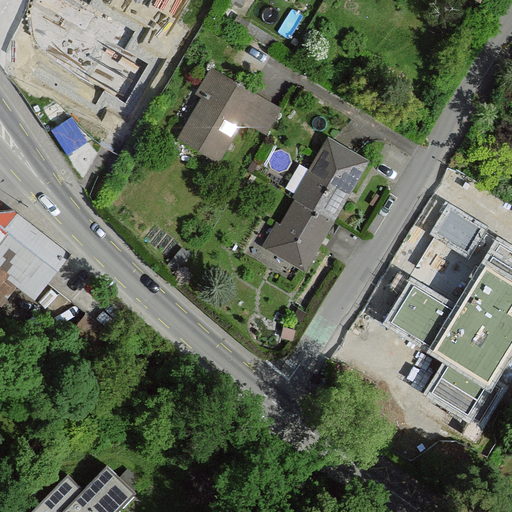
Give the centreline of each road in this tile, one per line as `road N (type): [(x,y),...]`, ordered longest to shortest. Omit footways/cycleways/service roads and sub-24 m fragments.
road 1 (residential): [(511,23),(276,403)]
road 2 (tertiary): [(0,127),(84,230),(276,403)]
road 3 (unknown): [(262,76),(421,169)]
road 4 (tertiary): [(276,403),(422,511)]
